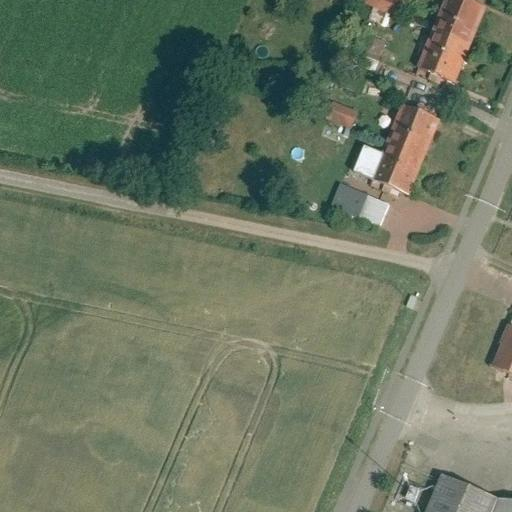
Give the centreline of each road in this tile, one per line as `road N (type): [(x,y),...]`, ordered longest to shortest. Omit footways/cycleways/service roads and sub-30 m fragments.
road 1 (unclassified): [(0,174),(458,270)]
road 2 (unclassified): [(458,270),(402,404)]
road 3 (unclassified): [(511,149),(458,270)]
